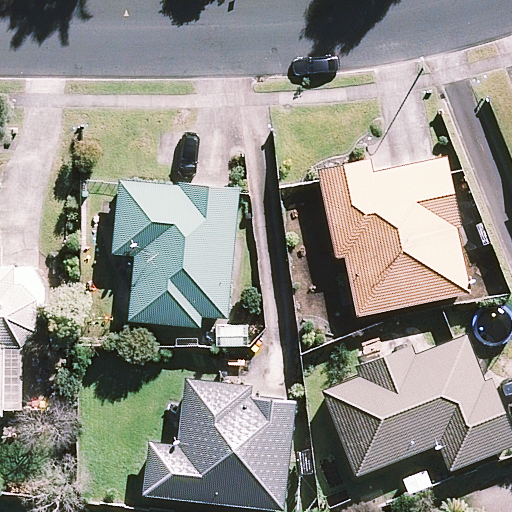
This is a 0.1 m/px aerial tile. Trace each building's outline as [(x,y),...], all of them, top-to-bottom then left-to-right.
[(467,292),(442,154),(320,175),(334,255),(344,254),(355,312),(467,292)] [(129,319),(198,324),(198,316),(226,318),(234,189),(118,181),(113,252),(133,253),(129,319)] [(34,342),(35,294),(23,286),(0,285),(0,414),(21,415),(22,342),(34,342)] [(363,358),(367,369),(321,387),(354,473),(437,441),(448,468),(511,444),(467,330),(409,352),(405,341),(363,358)] [(248,396),(248,388),(183,382),(177,447),(147,444),(142,494),(281,508),(292,401),(248,396)]
